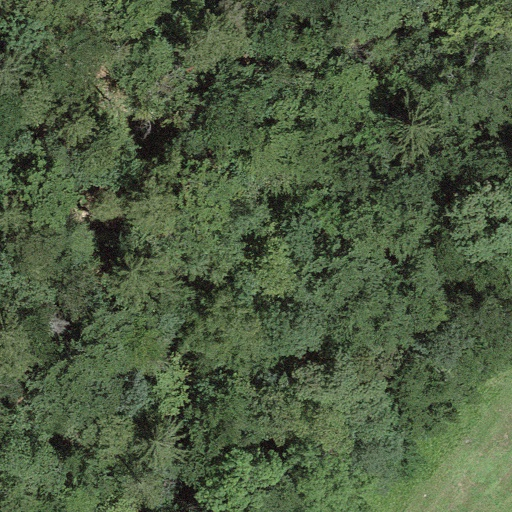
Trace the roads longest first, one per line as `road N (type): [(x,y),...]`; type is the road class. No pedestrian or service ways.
road 1 (motorway): [(511,281),(0,32)]
road 2 (motorway): [(0,371),(288,511)]
